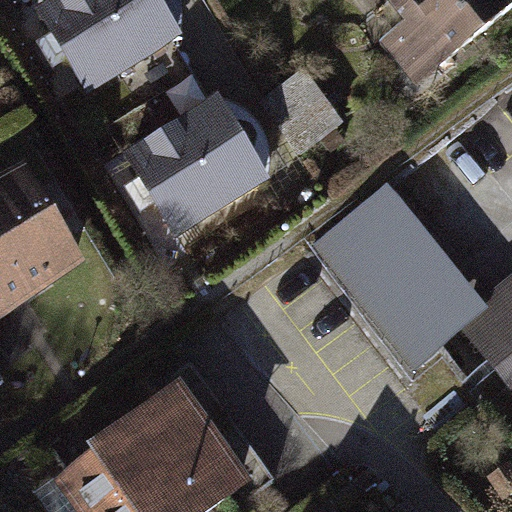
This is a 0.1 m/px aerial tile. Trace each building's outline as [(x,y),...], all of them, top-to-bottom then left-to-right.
[(63,0),(43,12),(94,98),(188,42),(170,11),(173,6),(175,1),(175,0),(63,0)] [(511,0),(401,0),(424,28),(397,50),(420,80),(511,7),(511,0)] [(345,123),(308,72),(265,103),(302,154),(345,123)] [(241,127),(226,101),(131,157),(182,242),(277,186),(259,155),(262,150),(264,145),(263,139),(261,134),(258,129),(253,126),(246,127),(241,127)] [(30,170),(0,186),(0,321),(84,266),(30,170)] [(419,369),(473,328),(469,323),(489,307),(395,187),(319,246),(419,369)] [(511,288),(489,307),(469,323),(473,328),(511,376),(511,288)] [(87,511),(105,511),(217,434),(184,388),(61,475),(87,511)] [(202,511),(249,479),(217,434),(106,511),(202,511)] [(511,496),(511,465),(493,478),(508,499),(511,496)]
